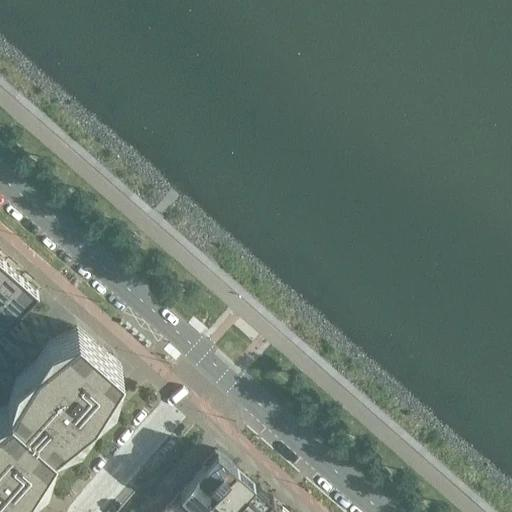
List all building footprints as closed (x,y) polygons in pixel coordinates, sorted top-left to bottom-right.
[(4,261),(0,265),(0,298),(3,295),(20,275),(4,261)] [(20,275),(3,295),(20,310),(24,305),(38,291),(20,276),(20,275)] [(0,330),(20,310),(3,295),(0,298),(0,330)] [(120,364),(77,325),(36,359),(8,403),(52,442),(92,409),(120,364)] [(0,505),(24,486),(52,442),(8,403),(0,409),(0,505)] [(200,507),(237,465),(215,445),(204,458),(207,461),(178,494),(197,511),(200,507)] [(255,480),(237,465),(200,507),(206,511),(226,511),(254,481),(255,480)] [(258,511),(272,497),(254,481),(226,511),(258,511)] [(289,511),(288,511),(289,510),(281,503),(280,504),(272,497),(258,511),(289,511)]
